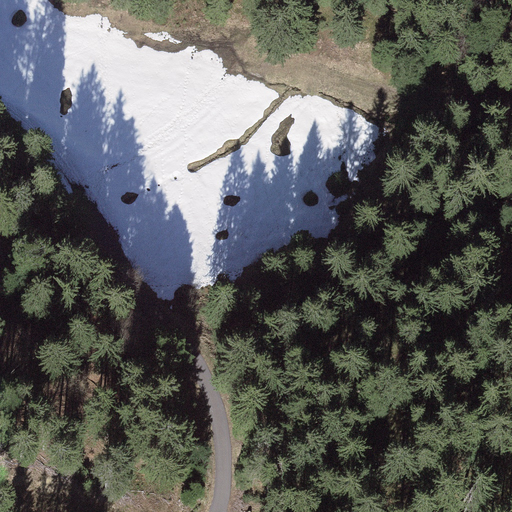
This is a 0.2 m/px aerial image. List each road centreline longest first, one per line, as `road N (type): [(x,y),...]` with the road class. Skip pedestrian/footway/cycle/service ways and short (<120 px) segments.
road 1 (track): [(511,97),(248,71),(183,133),(87,195)]
road 2 (track): [(213,511),(209,435),(87,195)]
